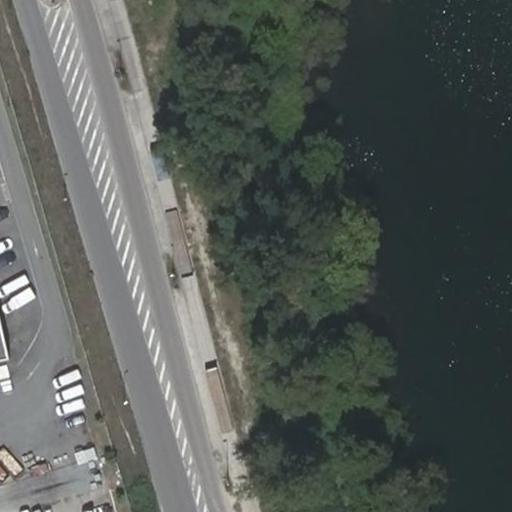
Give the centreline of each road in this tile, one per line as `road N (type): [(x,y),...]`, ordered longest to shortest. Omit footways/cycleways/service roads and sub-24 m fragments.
road 1 (unclassified): [(28,0),(184,511)]
road 2 (unclassified): [(221,511),(82,0)]
